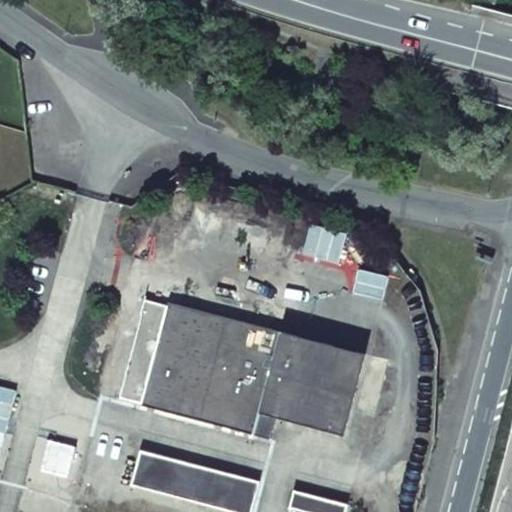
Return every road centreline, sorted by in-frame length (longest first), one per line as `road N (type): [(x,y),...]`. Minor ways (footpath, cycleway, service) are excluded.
road 1 (unclassified): [(511,224),(290,174),(133,98)]
road 2 (tertiary): [(511,54),(301,3)]
road 3 (secondary): [(511,310),(458,511)]
road 4 (unclassified): [(133,98),(0,13)]
